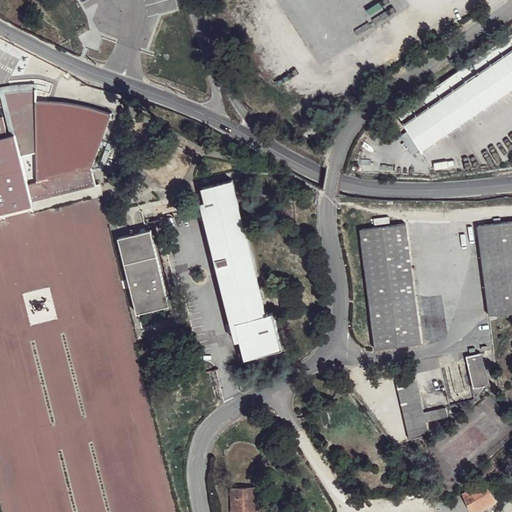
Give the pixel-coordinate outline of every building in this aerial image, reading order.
[(511,34),(399,113),(405,121),(511,48),(511,34)] [(511,51),(407,125),(425,150),(511,90),(511,51)] [(0,91),(0,102),(9,137),(14,137),(3,97),(18,94),(35,92),(34,86),(17,88),(0,91)] [(0,209),(95,186),(90,167),(110,115),(90,109),(62,104),(35,103),(35,92),(18,94),(3,97),(14,137),(9,137),(6,138),(1,119),(0,119),(0,209)] [(233,182),(203,190),(206,204),(202,206),(238,344),(242,344),(246,362),(284,353),(274,316),(268,318),(233,182)] [(511,216),(477,222),(487,309),(511,305),(511,216)] [(407,224),(361,230),(375,350),(421,345),(407,224)] [(146,232),(120,238),(137,313),(165,307),(146,232)] [(480,347),(467,350),(473,382),(488,378),(480,347)] [(415,374),(397,378),(409,437),(429,431),(427,418),(449,411),(446,403),(425,407),(415,374)] [(500,422),(510,434),(511,432),(511,421),(489,396),(476,407),(494,427),(500,422)] [(489,476),(467,487),(477,506),(499,495),(489,476)] [(257,511),(255,488),(231,490),(232,511),(257,511)]
